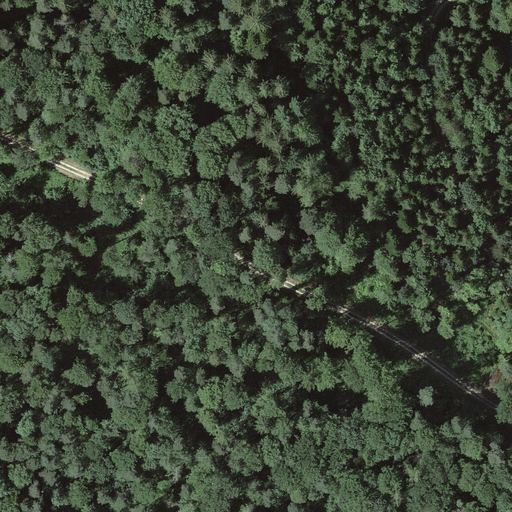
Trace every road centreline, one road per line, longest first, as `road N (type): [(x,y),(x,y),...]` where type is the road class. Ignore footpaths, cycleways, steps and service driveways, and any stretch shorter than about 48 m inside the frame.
road 1 (track): [(0,136),(123,189),(511,412)]
road 2 (track): [(511,286),(473,221),(444,140),(430,22),(449,0)]
